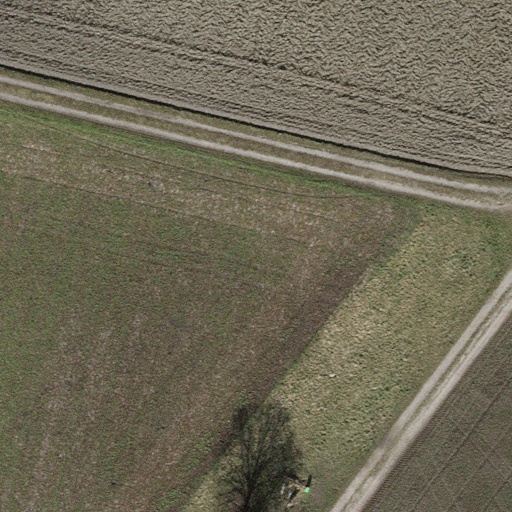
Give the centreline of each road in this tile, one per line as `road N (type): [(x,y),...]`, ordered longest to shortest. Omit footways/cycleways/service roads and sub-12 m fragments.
road 1 (track): [(0,76),(511,191)]
road 2 (track): [(511,287),(342,511)]
